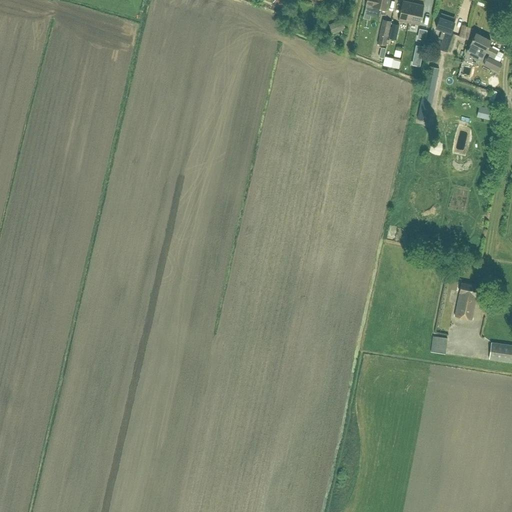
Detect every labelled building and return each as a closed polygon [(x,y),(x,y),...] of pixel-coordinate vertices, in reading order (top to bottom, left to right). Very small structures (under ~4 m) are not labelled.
[(389,0),(366,0),(366,4),(372,5),(372,6),(382,8),(380,13),(385,15),(387,9),(389,0)] [(409,22),(413,3),(402,0),(398,20),(409,22)] [(413,3),(409,22),(419,25),(419,24),(421,25),(419,34),(423,34),(426,17),(421,16),(424,5),(413,3)] [(454,22),(439,17),(436,27),(442,30),(440,36),(443,37),(439,49),(446,51),(453,33),(450,32),(454,22)] [(332,34),(345,28),(341,19),(328,24),(332,34)] [(382,19),(379,35),(377,44),(381,44),(379,57),(383,58),(386,45),(385,45),(386,42),(387,37),(391,21),(382,19)] [(389,38),(395,39),(399,25),(392,23),(389,38)] [(489,53),(487,57),(485,61),(496,66),(497,65),(492,63),(498,51),(488,46),(490,41),(475,33),(465,52),(481,60),(485,51),(489,53)] [(384,57),(382,65),(398,68),(400,60),(384,57)] [(436,84),(439,68),(428,66),(416,119),(428,121),(430,114),(431,108),(435,90),(436,84)] [(479,90),(477,97),(486,100),(488,93),(479,90)] [(479,117),(490,119),(492,107),(482,105),(479,117)] [(476,296),(479,285),(461,282),(459,292),(454,316),(471,319),(476,296)] [(445,353),(447,338),(432,336),(430,352),(445,353)] [(511,361),(511,345),(490,342),(488,358),(511,361)]
